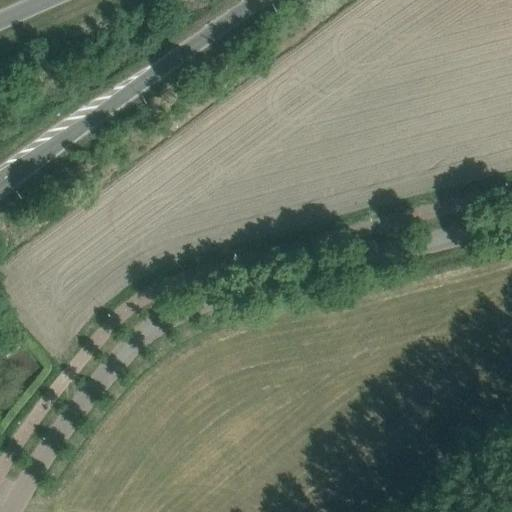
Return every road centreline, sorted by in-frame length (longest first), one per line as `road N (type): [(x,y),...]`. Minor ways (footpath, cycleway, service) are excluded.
road 1 (unclassified): [(11,511),(37,465),(142,344),(202,315),(511,229)]
road 2 (primary): [(0,185),(248,0)]
